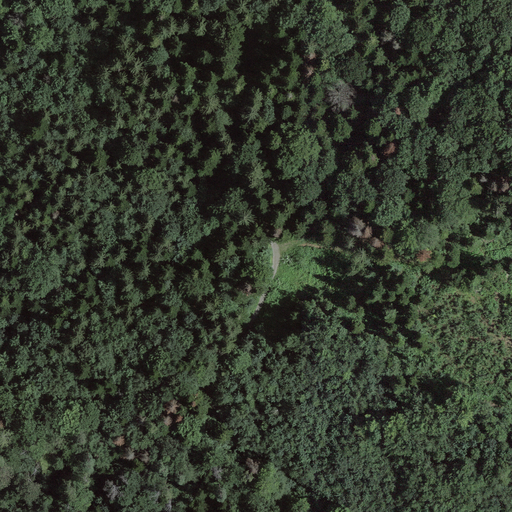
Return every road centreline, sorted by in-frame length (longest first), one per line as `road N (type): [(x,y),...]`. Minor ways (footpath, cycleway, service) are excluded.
road 1 (track): [(360,511),(279,467),(210,400),(212,379),(272,275),(272,240),(243,185),(233,140),(252,30)]
road 2 (track): [(150,0),(252,30),(326,78),(511,112)]
